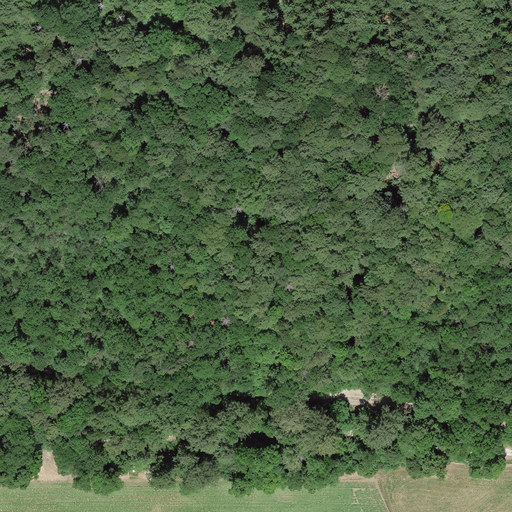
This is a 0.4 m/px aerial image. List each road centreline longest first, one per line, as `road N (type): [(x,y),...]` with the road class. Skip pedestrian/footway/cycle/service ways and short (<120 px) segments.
road 1 (track): [(0,360),(114,379),(378,401),(511,425)]
road 2 (track): [(0,449),(262,426),(511,453)]
